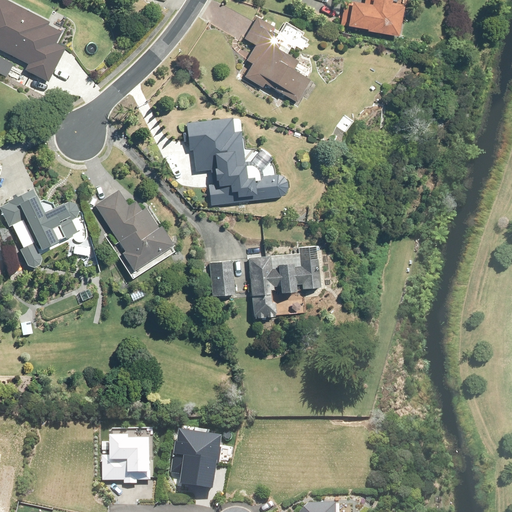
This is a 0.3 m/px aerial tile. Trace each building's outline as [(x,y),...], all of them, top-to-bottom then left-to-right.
[(8,0),(0,0),(0,48),(27,62),(24,67),(47,79),(64,45),(55,40),(60,30),(48,23),(49,20),(8,0)] [(390,2),(390,0),(363,0),(363,2),(348,0),(343,0),(340,24),(365,28),(365,30),(397,35),(402,4),(390,2)] [(245,58),(251,62),(244,75),(261,86),(264,82),(296,102),(310,79),(292,69),(297,61),(284,52),(286,48),(266,37),(272,26),(256,16),(243,37),(254,44),(245,58)] [(446,113),(436,111),(433,128),(443,130),(446,113)] [(353,118),(345,113),(331,137),(339,142),(353,118)] [(230,117),(185,122),(188,149),(191,148),(194,170),(210,168),(210,174),(212,174),(213,179),(214,178),(215,183),(207,184),(210,204),(279,196),(284,192),(286,186),(285,181),(282,176),(275,173),(261,175),(261,171),(260,168),(259,166),(256,164),(254,162),(251,161),(249,161),(244,161),(238,116),(230,117)] [(36,193),(34,188),(9,199),(10,201),(0,205),(10,225),(12,223),(24,246),(21,247),(29,264),(34,266),(41,263),(42,257),(42,253),(39,248),(42,247),(55,240),(60,238),(59,237),(66,234),(67,235),(78,230),(72,218),(78,215),(80,209),(77,202),(70,199),(66,202),(65,200),(46,209),(37,192),(36,193)] [(123,251),(134,268),(175,242),(162,223),(160,224),(147,205),(142,207),(137,199),(130,204),(120,189),(97,204),(126,249),(123,251)] [(319,286),(317,258),(299,259),(299,265),(291,265),(291,262),(277,263),(277,267),(271,268),(270,255),(247,257),(251,313),(252,313),(252,318),(275,316),(273,293),(268,294),(268,289),(273,288),(272,285),(277,285),(278,291),(293,290),(293,284),(300,283),(300,288),(319,286)] [(209,262),(210,295),(233,294),(231,261),(209,262)] [(144,283),(130,290),(130,288),(131,287),(130,286),(130,285),(130,284),(129,283),(128,282),(127,282),(126,281),(125,281),(124,281),(123,281),(122,281),(121,281),(120,282),(119,283),(119,284),(118,285),(118,286),(117,287),(117,288),(118,290),(119,291),(119,292),(120,293),(121,293),(122,294),(123,294),(124,294),(128,303),(149,293),(144,283)] [(31,318),(19,321),(22,334),(34,332),(31,318)] [(152,425),(99,428),(102,480),(155,477),(152,425)] [(308,500),(284,511),(335,511),(335,500),(308,500)]
